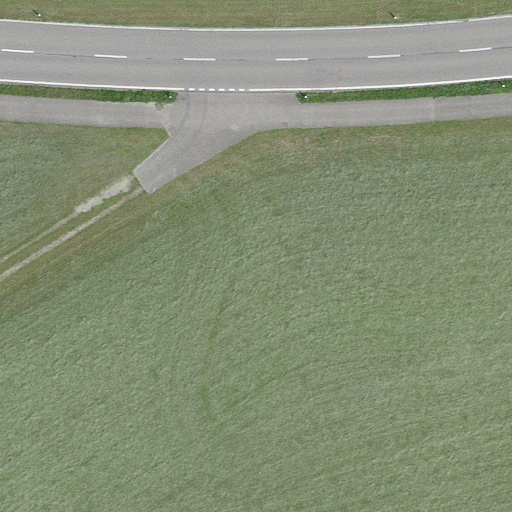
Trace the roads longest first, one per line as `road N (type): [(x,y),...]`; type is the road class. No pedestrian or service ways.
road 1 (tertiary): [(0,53),(234,62),(511,48)]
road 2 (track): [(0,276),(231,112),(234,62)]
